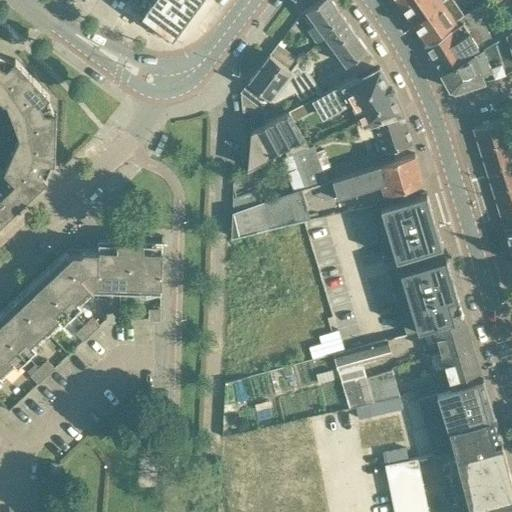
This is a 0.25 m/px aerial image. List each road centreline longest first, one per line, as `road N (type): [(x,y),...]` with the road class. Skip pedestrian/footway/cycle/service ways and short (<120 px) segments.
road 1 (residential): [(511,372),(433,118)]
road 2 (residential): [(0,268),(127,144),(153,91)]
road 3 (unclassified): [(22,452),(122,358),(153,360)]
road 4 (residential): [(433,118),(371,0)]
